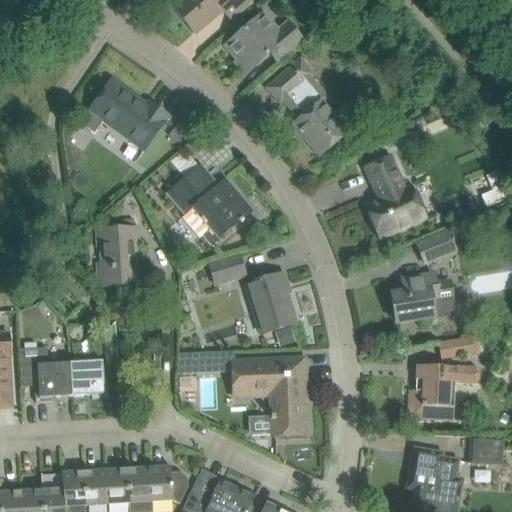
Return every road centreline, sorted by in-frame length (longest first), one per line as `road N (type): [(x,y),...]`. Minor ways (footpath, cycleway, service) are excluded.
road 1 (residential): [(341,507),(354,413),(350,362),(334,286),(303,209),(276,164),(216,96),(75,0)]
road 2 (residential): [(341,507),(165,432),(0,445)]
